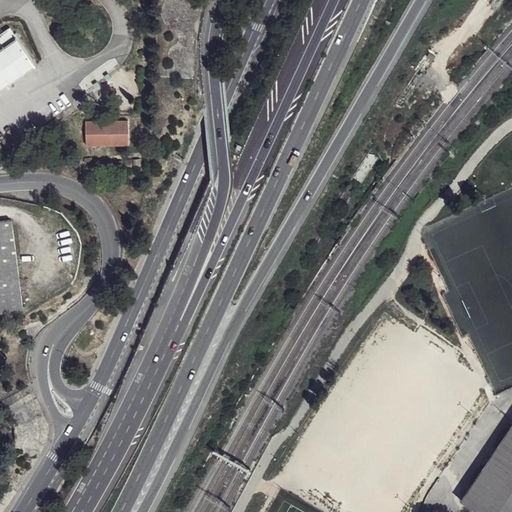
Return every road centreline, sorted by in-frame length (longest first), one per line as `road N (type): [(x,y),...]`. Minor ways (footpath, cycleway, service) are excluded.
road 1 (motorway): [(142,511),(242,305),(424,0)]
road 2 (motorway): [(329,0),(151,382),(81,511)]
road 3 (motorway): [(118,511),(360,0)]
road 4 (motorway): [(216,0),(208,26),(221,168),(216,196),(108,439),(66,511)]
road 5 (secondary): [(86,404),(267,0)]
road 6 (tertiary): [(0,185),(60,184),(103,218),(110,243),(105,278),(47,345)]
